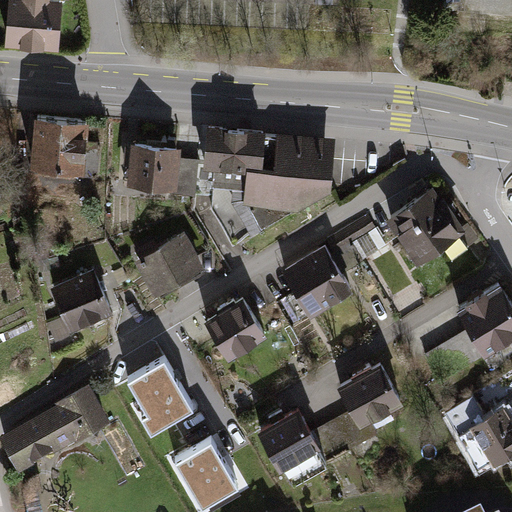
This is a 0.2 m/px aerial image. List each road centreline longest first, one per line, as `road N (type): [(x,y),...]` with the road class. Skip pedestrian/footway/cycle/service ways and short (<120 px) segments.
road 1 (residential): [(480,203),(450,168),(418,166),(0,425)]
road 2 (secondary): [(499,126),(402,109),(0,78)]
